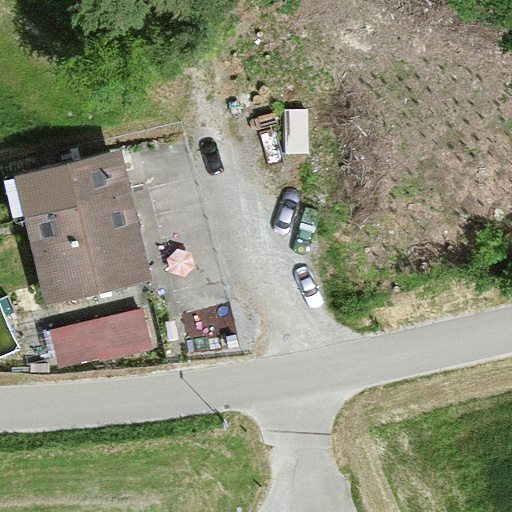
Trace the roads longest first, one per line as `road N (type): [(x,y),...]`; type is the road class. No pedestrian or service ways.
road 1 (unclassified): [(0,409),(123,402),(290,377)]
road 2 (unclassified): [(290,377),(511,334)]
